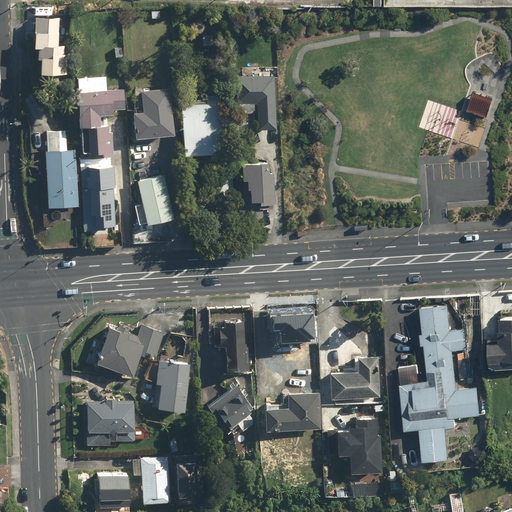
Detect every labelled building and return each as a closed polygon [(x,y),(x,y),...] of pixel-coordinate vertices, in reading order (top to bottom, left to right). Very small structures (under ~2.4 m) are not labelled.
[(46,76),(64,75),(65,55),(62,55),(62,47),(56,47),(57,18),(44,19),(32,18),(32,34),(29,34),(29,50),(33,50),(33,61),(35,61),(35,76),(46,76)] [(214,34),(199,34),(199,47),(214,47),(214,34)] [(75,93),(73,94),(76,130),(85,129),(87,155),(78,155),(82,228),(82,232),(94,231),(94,227),(111,226),(109,188),(111,188),(110,166),(109,166),(107,133),(104,133),(104,126),(96,127),(95,117),(110,116),(109,111),(122,110),(121,90),(104,92),(104,77),(75,79),(75,93)] [(271,77),(233,77),(234,105),(236,104),(236,111),(240,114),(248,114),(251,111),(251,104),(253,104),(253,129),(271,129),(271,77)] [(140,114),(129,115),(131,139),(171,136),(167,89),(139,92),(140,114)] [(492,98),(472,93),(467,112),(486,117),(492,98)] [(219,96),(180,95),(179,156),(217,157),(219,96)] [(46,152),(43,152),(45,209),(76,208),(74,151),(65,151),(64,131),(45,132),(46,152)] [(265,162),(237,164),(239,188),(236,188),(238,229),(261,227),(260,204),(270,203),(269,173),(265,173),(265,162)] [(161,176),(134,182),(143,226),(170,220),(161,176)] [(447,305),(418,308),(426,382),(397,385),(402,430),(417,429),(420,462),(447,459),(444,428),(454,427),(453,418),(479,415),(476,387),(456,389),(452,351),(465,350),(463,329),(450,331),(447,305)] [(511,360),(511,317),(498,318),(499,343),(485,344),(486,363),(499,362),(499,361),(510,361),(511,360)] [(239,321),(220,321),(220,327),(211,327),(212,346),(221,346),(222,371),(241,370),(239,321)] [(105,326),(91,363),(127,376),(135,355),(139,356),(141,351),(153,356),(161,333),(139,325),(135,336),(125,332),(126,329),(117,325),(115,330),(105,326)] [(354,371),(326,372),(327,399),(377,397),(375,356),(354,357),(354,371)] [(187,365),(155,361),(152,383),(154,384),(150,407),(180,412),(187,365)] [(234,385),(203,407),(220,430),(250,408),(234,385)] [(496,387),(483,393),(488,404),(500,399),(496,387)] [(264,408),(261,408),(261,430),(317,428),(316,392),(284,393),(284,404),(264,405),(264,408)] [(100,401),(82,401),(82,431),(84,431),(84,444),(106,444),(106,440),(131,439),(130,400),(112,401),(112,398),(100,398),(100,401)] [(333,454),(333,455),(345,455),(345,473),(378,471),(376,434),(373,434),(373,417),(351,418),(351,426),(344,426),(344,430),(335,431),(335,429),(325,430),(326,454),(333,454)] [(175,434),(166,437),(171,453),(180,450),(175,434)] [(165,455),(138,456),(138,503),(165,501),(165,455)] [(447,491),(448,496),(442,496),(443,508),(448,508),(448,511),(462,511),(461,491),(447,491)]
